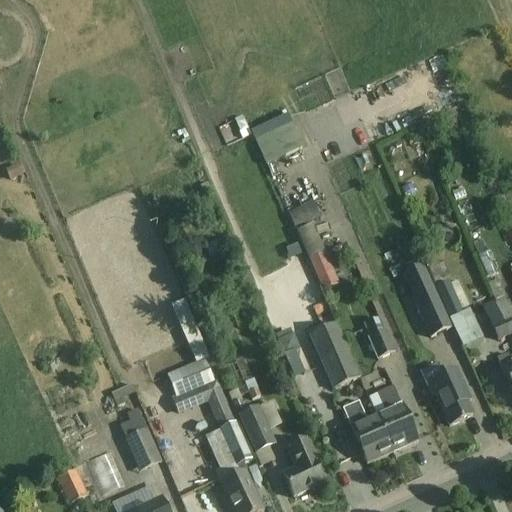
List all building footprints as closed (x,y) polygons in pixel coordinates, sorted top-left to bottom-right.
[(302,151),(291,127),(255,142),(266,167),(302,151)] [(3,186),(7,196),(23,190),(19,180),(3,186)] [(291,240),(318,231),(313,217),(286,226),(291,240)] [(511,232),(503,238),(510,252),(511,251),(511,232)] [(312,241),(297,245),(318,307),(338,300),(326,264),(320,266),(312,241)] [(476,267),(486,288),(498,283),(488,261),(476,267)] [(470,310),(457,279),(435,288),(448,319),(470,310)] [(451,330),(433,288),(412,298),(430,340),(451,330)] [(495,303),(510,337),(511,336),(511,314),(505,299),(495,303)] [(510,337),(495,303),(483,308),(497,343),(510,337)] [(360,379),(336,325),(309,337),(332,391),(360,379)] [(395,353),(386,331),(368,338),(377,360),(395,353)] [(511,394),(511,359),(509,361),(507,356),(497,361),(511,394)] [(215,384),(205,360),(166,376),(175,399),(171,401),(177,416),(207,404),(220,434),(206,440),(210,452),(218,470),(225,467),(227,473),(251,463),(242,440),(218,383),(215,384)] [(435,397),(449,428),(472,417),(459,388),(462,386),(455,371),(438,379),(444,393),(435,397)] [(129,388),(113,393),(116,405),(132,401),(129,388)] [(384,415),(375,419),(392,455),(418,443),(402,407),(400,407),(392,389),(376,396),(384,415)] [(278,420),(271,402),(238,416),(255,455),(275,446),(266,425),(278,420)] [(366,467),(392,455),(375,419),(366,423),(358,404),(341,411),(366,467)] [(193,432),(212,426),(206,409),(175,420),(180,434),(192,430),(193,432)] [(144,426),(157,424),(154,410),(142,412),(144,426)] [(312,426),(318,444),(330,440),(324,422),(312,426)] [(147,431),(124,441),(139,474),(162,464),(147,431)] [(317,463),(307,441),(285,450),(295,471),(282,477),(293,500),(323,486),(313,465),(317,463)] [(87,471),(99,501),(118,493),(106,463),(87,471)] [(88,498),(76,472),(57,481),(70,507),(88,498)] [(262,511),(245,473),(220,485),(232,511),(262,511)] [(164,511),(158,499),(130,511),(164,511)]
